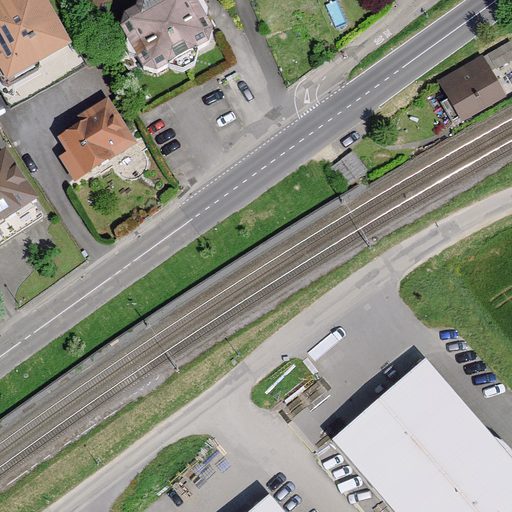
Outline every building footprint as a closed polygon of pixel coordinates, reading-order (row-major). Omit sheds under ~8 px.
[(39,0),(12,0),(0,7),(0,62),(8,76),(0,80),(0,90),(9,106),(43,86),(31,65),(38,61),(50,82),(85,63),(72,40),(65,44),(39,0)] [(125,49),(129,56),(137,58),(143,70),(157,74),(168,67),(172,54),(184,47),(197,51),(208,45),(212,32),(206,20),(208,12),(204,5),(196,3),(194,0),(138,0),(136,10),(124,17),(121,30),(127,41),(125,49)] [(463,120),(502,98),(487,74),(496,68),(496,69),(511,60),(511,46),(510,44),(441,83),(451,99),(442,104),(452,122),(461,117),(463,120)] [(126,147),(131,144),(106,106),(83,120),(87,127),(63,142),(72,156),(64,162),(75,179),(112,156),(116,156),(119,155),(122,153),(124,151),(125,149),(126,147)] [(0,246),(41,220),(42,219),(42,218),(42,217),(42,216),(34,204),(35,204),(5,158),(0,160),(0,246)] [(492,439),(425,362),(332,442),(392,511),(511,511),(511,455),(510,452),(507,449),(504,446),(501,443),(497,441),(492,439)] [(281,511),(269,498),(252,511),(281,511)]
